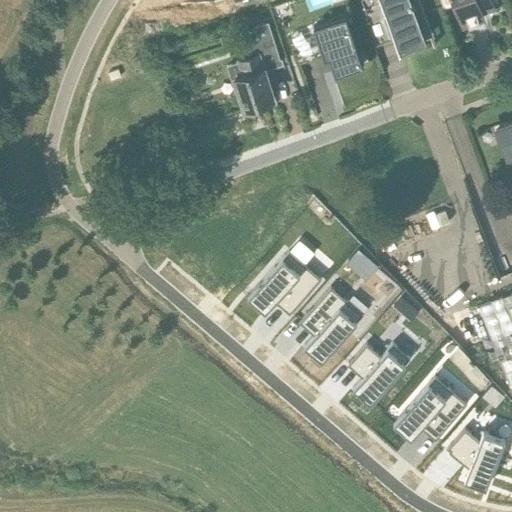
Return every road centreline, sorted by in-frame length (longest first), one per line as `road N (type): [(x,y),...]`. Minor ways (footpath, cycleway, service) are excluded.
road 1 (residential): [(511,65),(158,196),(114,244)]
road 2 (residential): [(144,272),(431,511)]
road 3 (residential): [(110,0),(66,86),(49,159),(71,207)]
